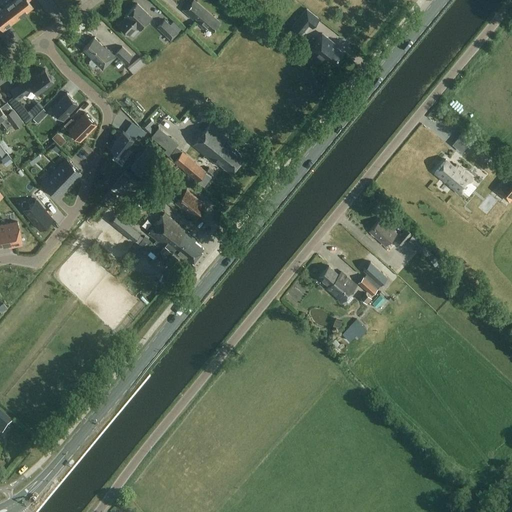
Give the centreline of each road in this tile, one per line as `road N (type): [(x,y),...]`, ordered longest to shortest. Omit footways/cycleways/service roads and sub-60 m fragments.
road 1 (primary): [(10,507),(48,475),(438,0)]
road 2 (unclassified): [(98,511),(511,1)]
road 3 (residential): [(0,260),(38,259),(71,217),(106,120),(103,104),(38,42)]
